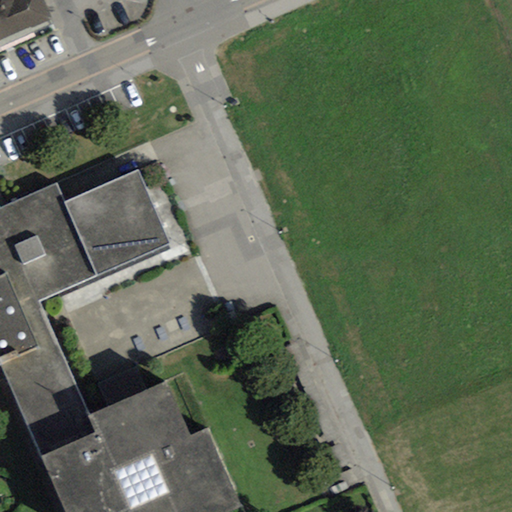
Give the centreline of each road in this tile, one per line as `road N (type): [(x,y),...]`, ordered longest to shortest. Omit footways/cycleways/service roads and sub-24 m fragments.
road 1 (residential): [(174,32),(390,511)]
road 2 (residential): [(0,109),(174,32)]
